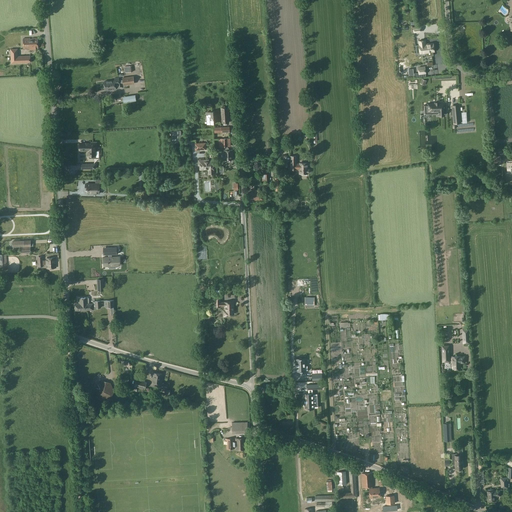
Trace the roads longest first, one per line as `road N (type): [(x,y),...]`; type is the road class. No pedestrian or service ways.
road 1 (unclassified): [(67,323),(43,0)]
road 2 (unclassified): [(250,389),(235,102)]
road 3 (unclassified): [(484,511),(288,437)]
road 4 (unclassified): [(250,389),(79,338),(67,323)]
road 5 (track): [(68,332),(80,511)]
road 6 (track): [(331,311),(334,452)]
road 7 (unclassified): [(511,75),(461,69),(450,48),(447,0)]
